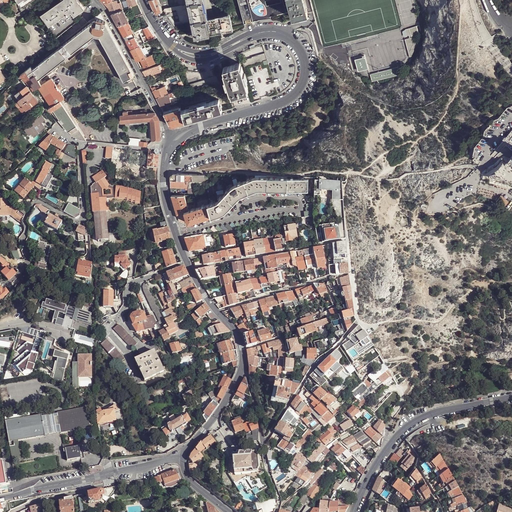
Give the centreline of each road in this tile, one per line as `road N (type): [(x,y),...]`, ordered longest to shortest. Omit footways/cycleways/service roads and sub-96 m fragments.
road 1 (tertiary): [(142,0),(167,41),(187,55),(275,31),(304,59),(293,96),(172,142)]
road 2 (residential): [(0,281),(28,263),(24,218),(35,199),(83,220),(78,141)]
road 3 (residential): [(172,142),(96,0)]
road 4 (residential): [(262,440),(359,320)]
road 5 (tertiary): [(432,413),(391,443),(354,511)]
